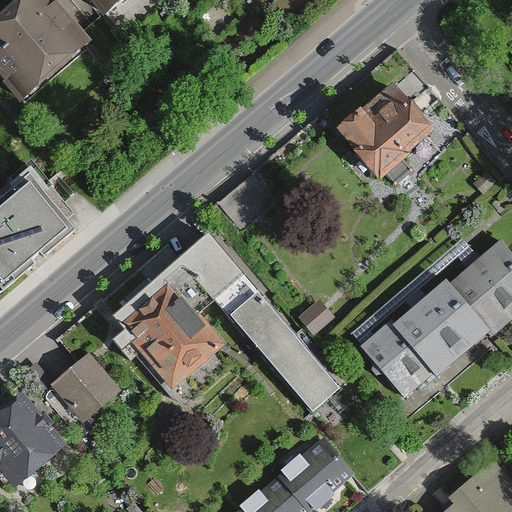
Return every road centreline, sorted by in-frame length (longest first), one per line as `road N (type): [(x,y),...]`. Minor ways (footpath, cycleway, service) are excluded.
road 1 (tertiary): [(0,342),(387,11)]
road 2 (residential): [(387,11),(511,158)]
road 3 (residential): [(511,390),(372,511)]
